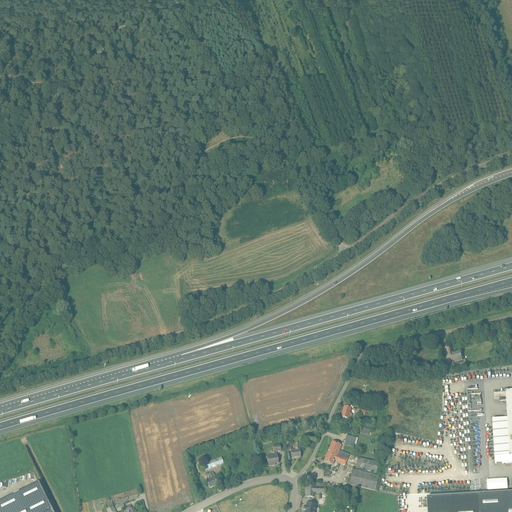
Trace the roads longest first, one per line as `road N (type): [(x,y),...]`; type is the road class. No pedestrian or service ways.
road 1 (unclassified): [(0,387),(213,326),(306,280),(456,179),(511,158)]
road 2 (motorway): [(0,426),(511,281)]
road 3 (motorway): [(511,174),(438,208),(300,304),(164,364)]
road 4 (motorway): [(511,266),(164,364)]
road 5 (residential): [(291,483),(366,351),(511,316)]
road 6 (motorway): [(164,364),(0,411)]
